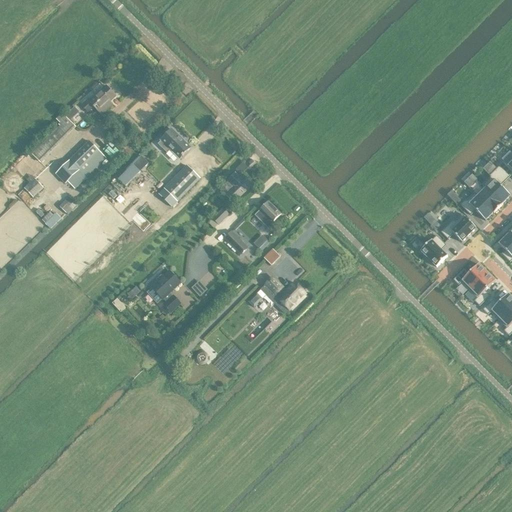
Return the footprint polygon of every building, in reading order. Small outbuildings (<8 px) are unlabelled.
[(101,115),(104,113),(109,108),(106,105),(115,97),(106,87),(89,102),(88,100),(81,106),(86,112),(92,106),(101,115)] [(53,134),(60,141),(75,126),(63,114),(56,120),(60,124),(61,126),(53,134)] [(184,155),(191,149),(184,142),(185,142),(179,136),(179,137),(172,130),(162,141),(158,145),(167,154),(171,150),(180,159),(182,157),(183,158),(184,156),(184,155)] [(42,160),(60,141),(53,134),(35,153),(42,160)] [(105,159),(102,156),(89,142),(70,161),(56,175),(65,184),(79,170),(80,171),(89,162),(95,169),(105,159)] [(504,162),(499,167),(509,178),(511,175),(511,159),(507,165),(504,162)] [(165,189),(178,202),(200,179),(187,166),(165,189)] [(509,178),(499,167),(495,171),(505,182),(509,178)] [(483,185),(482,186),(484,187),(502,205),(510,197),(511,197),(501,187),(505,182),(495,171),(490,176),(490,177),(491,177),(483,185)] [(252,186),(244,178),(242,181),(235,174),(227,182),(228,183),(221,190),(227,195),(226,196),(233,204),(252,186)] [(33,198),(43,188),(35,180),(25,189),(33,198)] [(477,195),(476,195),(494,213),(494,214),(503,205),(502,205),(484,187),(477,195)] [(451,192),(447,197),(456,206),(460,201),(451,192)] [(466,200),(460,205),(471,216),(476,211),(486,221),(494,213),(476,195),(477,195),(475,193),(474,194),(467,201),(466,200)] [(73,211),(72,211),(77,205),(69,198),(60,208),(68,216),(73,211)] [(274,222),(281,215),(268,202),(261,209),(255,216),(272,231),(278,225),(274,222)] [(429,214),(424,219),(436,231),(441,226),(429,214)] [(454,221),(441,233),(448,240),(453,235),(462,243),(476,229),(462,215),(455,222),(454,221)] [(241,256),(248,248),(232,232),(224,239),(241,256)] [(432,241),(421,252),(427,258),(426,259),(431,265),(433,264),(437,268),(448,257),(441,251),(446,246),(437,236),(432,241)] [(511,240),(508,236),(499,245),(505,251),(502,255),(510,263),(511,261),(511,240)] [(265,259),(272,266),(280,257),(273,250),(265,259)] [(464,270),(454,281),(459,286),(461,283),(469,291),(487,274),(479,266),(479,265),(469,275),(464,270)] [(152,288),(146,294),(157,305),(163,300),(164,299),(167,303),(164,306),(171,313),(181,304),(174,297),(173,297),(170,294),(180,284),(170,272),(163,278),(162,276),(157,280),(159,282),(152,288)] [(487,274),(469,291),(477,299),(475,302),(480,307),(490,297),(486,292),(496,282),(495,281),(495,282),(487,274)] [(266,285),(261,290),(285,315),(289,311),(291,309),(292,310),(299,304),(298,303),(306,295),(295,283),(286,292),(273,278),(266,285)] [(199,281),(195,285),(204,294),(208,290),(199,281)] [(494,300),(483,310),(488,316),(491,313),(499,321),(511,307),(511,298),(509,295),(508,295),(498,305),(494,300)] [(253,297),(249,302),(255,308),(259,303),(253,297)] [(511,307),(499,321),(507,329),(504,332),(509,337),(511,334),(511,307)]
